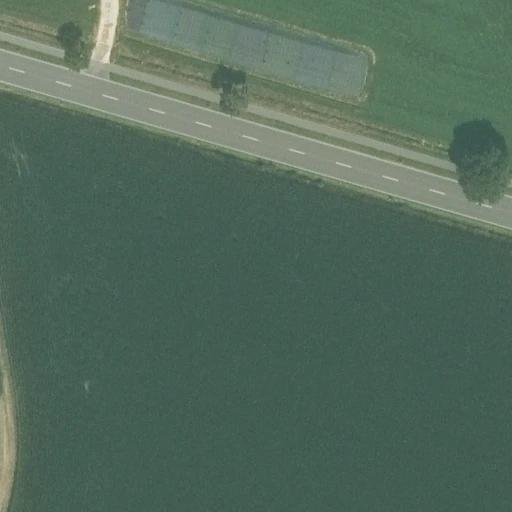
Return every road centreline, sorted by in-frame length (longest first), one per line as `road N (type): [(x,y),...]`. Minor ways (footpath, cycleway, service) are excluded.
road 1 (secondary): [(511,214),(0,66)]
road 2 (track): [(0,361),(9,418),(0,511)]
